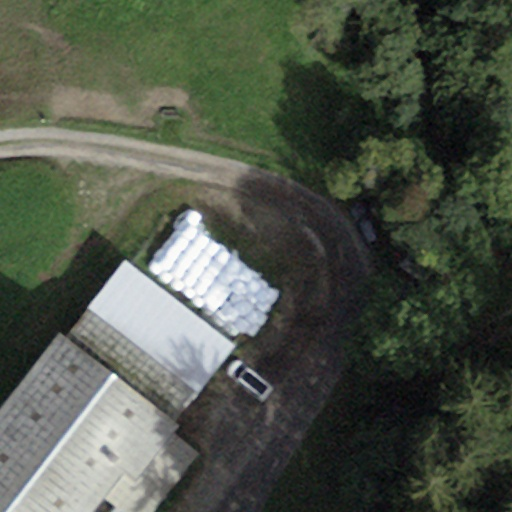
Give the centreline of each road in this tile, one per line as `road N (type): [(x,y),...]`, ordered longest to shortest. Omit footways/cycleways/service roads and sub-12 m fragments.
road 1 (track): [(511,325),(444,362),(352,462),(291,511)]
road 2 (track): [(268,185),(82,144),(0,143)]
